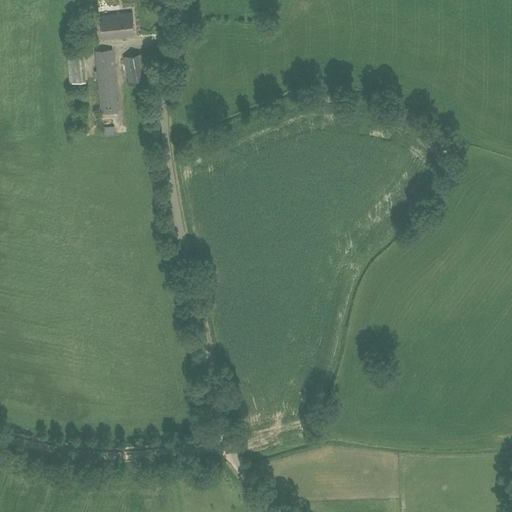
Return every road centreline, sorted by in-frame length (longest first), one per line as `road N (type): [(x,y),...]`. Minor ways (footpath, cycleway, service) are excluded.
road 1 (unclassified): [(279,511),(228,447),(173,187),(167,103),(177,0)]
road 2 (track): [(228,447),(107,456),(0,436)]
